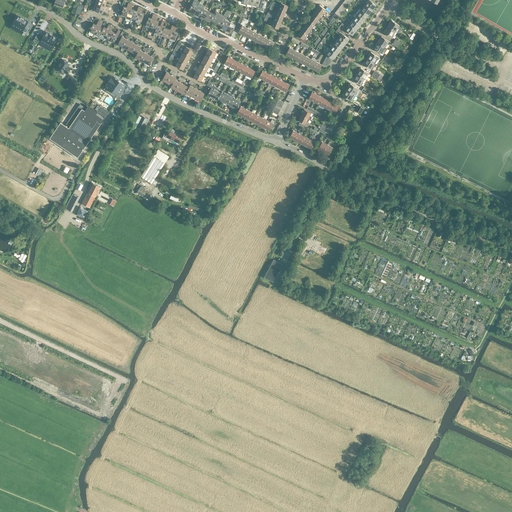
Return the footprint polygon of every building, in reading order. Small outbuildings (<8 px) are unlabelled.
[(106,5),(107,3),(98,0),(97,0),(96,4),(109,9),(110,7),(106,5)] [(258,0),(257,6),(257,8),(264,11),(267,1),(264,1),(264,0),(258,0)] [(365,0),(367,1),(365,4),(372,10),(376,5),(369,0),(365,0)] [(124,16),(126,17),(131,4),(128,3),(127,7),(124,6),(122,6),(120,10),(122,11),(121,15),(124,16)] [(188,11),(194,14),(198,5),(193,3),(188,11)] [(281,3),(279,8),(286,11),(288,6),(281,3)] [(342,3),(339,8),(343,11),(347,6),(342,3)] [(108,11),(109,9),(96,4),(94,10),(103,13),(104,10),(108,11)] [(130,20),(131,18),(134,10),(132,9),(133,4),(131,4),(126,17),(125,18),(130,20)] [(359,4),(358,7),(368,15),(372,10),(365,4),(363,7),(360,5),(359,4)] [(82,7),(74,5),(73,7),(77,8),(75,13),(80,14),(82,7)] [(194,14),(199,17),(204,8),(198,5),(194,14)] [(320,5),(316,10),(322,14),(326,9),(323,7),(320,5)] [(131,18),(136,19),(141,7),(138,6),(137,11),(134,10),(131,18)] [(141,7),(136,19),(135,22),(141,24),(142,21),(144,13),(142,12),(143,8),(141,7)] [(354,11),(357,14),(364,20),(368,15),(358,7),(354,11)] [(199,17),(204,20),(209,11),(204,8),(199,17)] [(279,8),(276,14),(283,17),(286,11),(279,8)] [(335,12),(340,16),(343,11),(339,8),(335,12)] [(216,23),(222,25),(226,16),(228,13),(229,10),(227,9),(226,12),(225,11),(223,15),(221,14),(216,23)] [(316,10),(312,15),(318,19),(322,14),(316,10)] [(211,20),(214,14),(209,11),(204,20),(210,22),(211,20)] [(211,20),(216,23),(221,14),(215,11),(214,14),(211,20)] [(147,27),(151,28),(155,15),(153,14),(152,18),(149,17),(148,17),(146,17),(145,21),(147,22),(146,24),(144,23),(142,29),(146,31),(147,27)] [(274,19),(274,20),(281,23),(283,17),(276,14),(275,17),(273,15),(271,18),(274,19)] [(352,15),(350,17),(353,19),(360,25),(364,20),(357,14),(355,17),(352,15)] [(154,32),(155,32),(157,25),(159,20),(156,20),(157,15),(155,15),(151,28),(155,29),(154,32)] [(312,15),(309,19),(315,24),(318,19),(312,15)] [(221,28),(226,31),(230,22),(225,19),(226,17),(226,16),(222,25),(221,28)] [(25,28),(27,24),(24,22),(20,19),(20,20),(16,18),(11,27),(26,35),(28,30),(25,28)] [(309,19),(305,24),(311,29),(315,24),(309,19)] [(348,20),(347,22),(356,30),(360,25),(353,19),(351,22),(348,20)] [(94,33),(101,22),(99,20),(96,24),(94,23),(89,31),(94,34),(94,33)] [(281,23),(274,20),(272,25),(279,28),(281,23)] [(392,20),(388,26),(395,31),(397,28),(398,28),(400,26),(392,20)] [(155,32),(160,34),(164,22),(162,21),(160,26),(157,25),(155,32)] [(100,35),(103,28),(101,27),(103,23),(101,22),(94,33),(99,36),(100,35)] [(230,22),(226,31),(231,33),(236,25),(230,22)] [(342,23),(339,27),(345,32),(346,30),(352,34),(356,30),(347,22),(344,25),(342,23)] [(105,37),(111,25),(109,24),(107,28),(104,26),(103,28),(100,35),(104,38),(105,37)] [(305,24),(301,29),(308,34),(311,29),(305,24)] [(105,37),(109,39),(113,32),(111,30),(113,26),(111,25),(105,37)] [(165,36),(170,38),(174,25),(172,25),(170,29),(167,28),(165,36)] [(239,31),(244,34),(248,28),(242,25),(239,31)] [(395,31),(388,26),(384,32),(392,38),(394,35),(393,34),(395,31)] [(340,35),(338,38),(345,44),(349,39),(343,34),(345,32),(339,27),(336,32),(340,35)] [(244,34),(250,37),(253,30),(248,28),(244,34)] [(109,40),(114,43),(121,30),(118,29),(116,33),(113,32),(109,39),(109,40)] [(308,34),(301,29),(298,34),(298,35),(296,37),(303,41),(304,39),(308,34)] [(250,37),(255,40),(258,33),(253,30),(250,37)] [(255,40),(260,43),(264,36),(258,33),(255,40)] [(49,51),(54,42),(51,40),(52,40),(48,37),(47,38),(44,36),(42,40),(36,36),(32,44),(36,47),(37,44),(49,51)] [(118,43),(123,46),(127,39),(124,37),(122,36),(118,43)] [(260,43),(266,46),(269,39),(264,36),(260,43)] [(381,36),(377,42),(385,47),(387,43),(388,44),(390,42),(381,36)] [(338,38),(334,43),(341,49),(345,44),(338,38)] [(123,46),(127,49),(132,42),(127,39),(123,46)] [(269,39),(266,46),(271,49),(275,42),(269,39)] [(127,49),(132,52),(136,44),(132,42),(127,49)] [(385,47),(377,42),(373,48),(382,53),(384,51),(383,50),(385,47)] [(334,43),(330,48),(337,54),(341,49),(334,43)] [(132,52),(137,54),(140,50),(141,47),(136,44),(132,52)] [(186,46),(184,51),(191,55),(194,50),(186,46)] [(286,54),(292,57),(295,50),(290,47),(286,54)] [(209,48),(206,53),(214,57),(216,52),(209,48)] [(337,54),(330,48),(328,51),(325,49),(324,51),(333,59),(337,54)] [(135,57),(140,60),(144,52),(140,50),(137,54),(135,57)] [(292,57),(297,60),(301,53),(295,50),(292,57)] [(184,51),(181,56),(188,60),(191,55),(184,51)] [(149,55),(144,52),(140,60),(145,62),(149,55)] [(151,56),(149,55),(145,62),(149,65),(154,58),(156,54),(154,52),(151,56)] [(371,52),(367,58),(374,63),(377,59),(378,60),(379,57),(371,52)] [(206,53),(204,58),(211,62),(214,57),(206,53)] [(297,60),(302,62),(306,56),(301,53),(297,60)] [(181,56),(178,61),(186,65),(188,60),(181,56)] [(225,63),(230,66),(234,59),(228,56),(225,63)] [(302,62),(308,65),(311,59),(306,56),(302,62)] [(327,66),(332,60),(327,56),(323,64),(327,66)] [(204,58),(201,63),(209,66),(211,62),(204,58)] [(374,63),(367,58),(363,64),(372,69),(373,67),(372,66),(374,63)] [(230,66),(235,69),(239,62),(234,59),(230,66)] [(308,65),(313,68),(317,62),(311,59),(308,65)] [(67,74),(71,68),(68,66),(69,64),(68,63),(68,62),(68,61),(66,60),(65,60),(64,61),(63,60),(59,65),(59,66),(58,67),(58,68),(57,69),(63,73),(64,72),(67,74)] [(186,65),(178,61),(176,65),(183,69),(186,65)] [(235,69),(241,72),(244,65),(239,62),(235,69)] [(317,62),(313,68),(319,71),(322,64),(317,62)] [(201,63),(199,67),(206,71),(209,66),(201,63)] [(241,72),(246,74),(250,68),(244,65),(241,72)] [(199,67),(196,72),(203,76),(206,71),(199,67)] [(361,67),(357,73),(364,78),(366,75),(367,76),(369,73),(361,67)] [(250,68),(246,74),(252,77),(255,71),(250,68)] [(259,77),(264,80),(268,73),(262,70),(259,77)] [(162,80),(167,82),(171,75),(166,72),(162,80)] [(203,76),(196,72),(194,77),(201,81),(203,76)] [(264,80),(270,83),(273,76),(268,73),(264,80)] [(364,78),(357,73),(353,79),(361,85),(363,83),(362,82),(364,78)] [(371,76),(379,81),(381,78),(373,73),(371,76)] [(171,87),(175,79),(176,78),(171,75),(167,82),(172,85),(171,87)] [(270,83),(275,85),(279,79),(273,76),(270,83)] [(122,95),(128,87),(119,81),(119,80),(118,79),(117,79),(116,79),(114,81),(111,79),(109,83),(112,85),(110,87),(122,95)] [(171,87),(176,89),(180,82),(175,79),(171,87)] [(275,85),(280,88),(284,82),(279,79),(275,85)] [(176,89),(180,92),(184,85),(180,82),(176,89)] [(207,96),(212,98),(218,88),(218,87),(214,85),(215,84),(212,82),(209,86),(212,88),(207,96)] [(284,82),(280,88),(286,91),(290,85),(284,82)] [(350,83),(346,89),(354,94),(356,91),(357,91),(359,89),(350,83)] [(185,94),(186,93),(189,87),(184,85),(180,92),(185,94)] [(186,93),(191,95),(195,88),(190,85),(189,87),(186,93)] [(191,95),(196,98),(200,91),(195,88),(191,95)] [(217,101),(218,99),(222,90),(218,88),(212,98),(217,101)] [(355,95),(354,94),(346,89),(342,95),(351,101),(358,105),(360,106),(361,105),(354,101),(355,100),(354,99),(356,96),(355,95)] [(218,99),(222,102),(227,93),(222,90),(218,99)] [(200,91),(196,98),(200,100),(204,93),(200,91)] [(222,102),(227,104),(231,96),(233,94),(228,91),(227,93),(222,102)] [(314,101),(318,94),(312,91),(309,98),(314,101)] [(314,101),(319,104),(323,97),(318,94),(314,101)] [(227,104),(231,106),(235,98),(231,96),(227,104)] [(319,104),(325,107),(328,100),(323,97),(319,104)] [(235,98),(231,106),(232,107),(231,108),(236,110),(236,109),(237,110),(241,101),(235,98)] [(325,107),(330,110),(334,103),(328,100),(325,107)] [(334,103),(330,110),(336,113),(339,106),(334,103)] [(65,126),(60,122),(50,138),(78,157),(102,122),(82,109),(84,106),(80,104),(65,126)] [(360,106),(358,105),(355,110),(360,113),(364,108),(360,106)] [(109,112),(100,106),(97,111),(105,117),(109,112)] [(237,113),(243,115),(246,109),(241,106),(237,113)] [(243,115),(248,118),(252,112),(246,109),(243,115)] [(304,109),(301,114),(308,118),(310,119),(312,116),(309,115),(311,112),(306,110),(304,109)] [(248,118),(253,121),(257,115),(252,112),(248,118)] [(305,123),(308,118),(301,114),(298,120),(305,123)] [(137,126),(143,129),(148,118),(142,115),(137,126)] [(253,121),(259,124),(262,117),(257,115),(253,121)] [(259,124),(264,127),(268,120),(262,117),(259,124)] [(268,120),(264,127),(270,130),(273,123),(274,120),(271,119),(270,121),(268,120)] [(167,137),(178,143),(182,135),(171,129),(167,137)] [(290,137),(295,140),(299,133),(293,130),(290,137)] [(295,140),(300,143),(304,136),(299,133),(295,140)] [(300,143),(306,145),(309,139),(304,136),(300,143)] [(309,139),(306,145),(311,148),(315,141),(309,139)] [(318,148),(324,151),(328,144),(322,141),(318,148)] [(328,144),(324,151),(329,154),(333,147),(328,144)] [(158,149),(141,176),(152,183),(169,156),(158,149)] [(41,176),(45,170),(39,167),(36,174),(41,176)] [(92,182),(82,203),(90,207),(96,196),(101,187),(92,182)] [(145,190),(146,189),(142,186),(141,187),(140,187),(137,192),(143,197),(147,191),(145,190)] [(88,210),(80,207),(76,214),(84,218),(88,210)] [(24,261),(27,255),(22,252),(19,259),(24,261)] [(273,282),(282,264),(273,259),(264,277),(273,282)]
